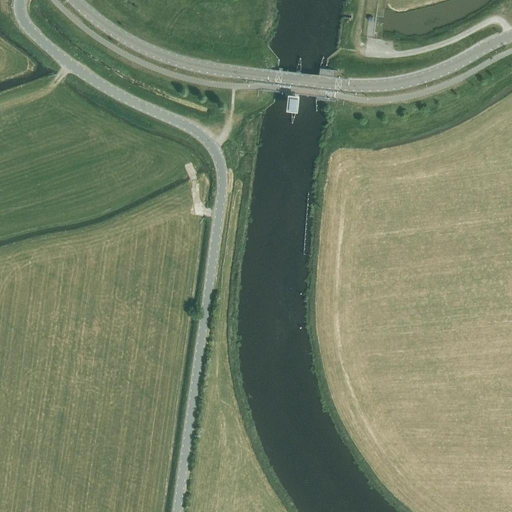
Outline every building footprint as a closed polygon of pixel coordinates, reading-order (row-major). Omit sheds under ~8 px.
[(285,109),(296,111),(298,95),(286,93),(285,109)] [(511,180),(510,173),(493,178),(498,191),(511,186),(511,180)] [(493,178),(485,181),(489,194),(498,191),(493,178)] [(485,181),(476,184),(480,197),(489,194),(485,181)] [(476,184),(468,186),(472,200),(480,197),(476,184)] [(468,186),(459,189),(463,202),(472,200),(468,186)] [(511,186),(498,191),(502,205),(511,201),(511,186)] [(370,188),(349,194),(353,209),(359,208),(363,218),(382,212),(377,197),(373,199),(370,188)] [(498,191),(489,194),(493,208),(502,205),(498,191)] [(489,194),(480,197),(485,210),(493,208),(489,194)] [(426,207),(412,212),(416,224),(438,217),(434,205),(439,203),(437,197),(424,201),(426,207)] [(480,197),(472,200),(476,213),(485,210),(480,197)] [(472,200),(463,202),(467,216),(476,213),(472,200)] [(438,217),(416,224),(420,235),(434,231),(436,237),(448,233),(446,227),(441,229),(437,217),(438,217)] [(383,232),(362,238),(367,253),(372,252),(376,262),(395,256),(391,241),(387,243),(383,232)] [(444,265),(431,270),(434,281),(434,282),(456,275),(456,274),(455,274),(452,264),(457,262),(454,255),(442,259),(444,265)] [(393,273),(368,280),(372,293),(375,292),(378,301),(404,293),(401,283),(396,285),(393,273)] [(456,275),(434,282),(438,294),(452,289),(454,295),(466,292),(464,285),(460,286),(456,275)] [(399,310),(374,318),(378,331),(382,330),(385,339),(411,331),(407,321),(403,322),(399,310)] [(487,321),(476,325),(484,350),(502,345),(496,325),(489,327),(487,321)] [(466,334),(460,336),(466,356),(484,350),(476,325),(464,328),(466,334)] [(412,345),(387,353),(391,366),(395,365),(398,374),(424,366),(420,356),(416,357),(412,345)] [(485,389),(481,390),(486,405),(505,399),(502,388),(508,386),(503,371),(482,378),(485,389)] [(429,381),(405,389),(409,402),(412,401),(415,410),(441,402),(438,392),(433,393),(429,381)] [(500,428),(496,430),(499,440),(511,435),(511,411),(497,416),(500,428)] [(444,418),(419,425),(423,439),(427,438),(430,447),(455,438),(452,428),(448,430),(444,418)] [(466,455),(445,462),(449,477),(455,475),(458,486),(478,480),(473,465),(469,466),(466,455)]
